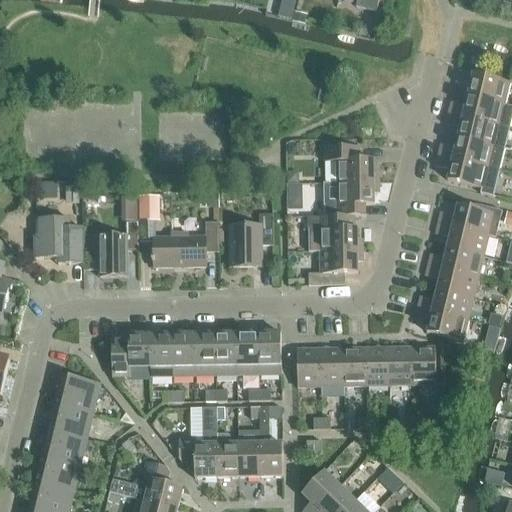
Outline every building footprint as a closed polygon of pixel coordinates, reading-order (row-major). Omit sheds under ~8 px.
[(358,0),(356,9),(377,14),(380,0),(358,0)] [(471,88),(468,98),(505,107),(510,85),(460,73),(457,85),(471,88)] [(452,104),(449,116),(510,130),(511,122),(511,108),(505,107),(468,98),(466,108),(452,104)] [(447,127),(460,130),(458,140),(505,151),(510,130),(449,116),(447,127)] [(442,146),(439,157),(500,172),(505,151),(458,140),(456,150),(442,146)] [(325,164),(326,164),(326,185),(337,185),(380,185),(379,173),(374,173),(374,163),(361,163),(361,151),(324,151),(325,164)] [(493,198),(500,172),(439,157),(436,169),(450,172),(448,182),(482,191),(481,195),(493,198)] [(380,196),(380,185),(337,185),(337,207),(325,207),(325,219),(344,219),(356,219),(362,219),(361,207),(375,207),(375,196),(380,196)] [(65,206),(78,206),(78,189),(65,189),(65,206)] [(156,198),(139,198),(140,223),(156,222),(156,198)] [(456,218),(447,216),(442,215),(439,226),(489,238),(496,240),(503,213),(476,207),(474,212),(458,208),(456,218)] [(274,248),(273,217),(259,217),(260,228),(231,229),(231,269),(261,269),(260,248),(274,248)] [(356,231),(356,219),(344,219),(325,219),(308,219),(308,254),(320,254),(363,253),(363,242),(358,242),(358,231),(356,231)] [(40,221),(35,221),(35,238),(36,261),(58,261),(58,267),(70,267),(83,266),(82,238),(82,230),(70,231),(70,221),(40,221)] [(139,253),(139,224),(127,225),(127,237),(99,237),(100,280),(128,279),(127,253),(139,253)] [(220,255),(219,225),(206,225),(206,239),(189,240),(188,235),(172,235),(172,240),(154,240),(154,270),(206,269),(206,255),(220,255)] [(436,237),(447,240),(450,240),(448,250),(484,259),(489,238),(439,226),(436,237)] [(448,250),(447,252),(445,260),(431,257),(429,268),(479,280),(484,259),(448,250)] [(363,265),(363,253),(320,254),(321,275),(309,276),(309,288),(345,288),(345,276),(358,275),(358,265),(363,265)] [(474,301),(479,280),(429,268),(426,279),(440,282),(438,292),(474,301)] [(0,315),(2,316),(10,283),(0,281),(0,315)] [(421,299),(418,310),(469,322),(474,301),(438,292),(435,302),(421,299)] [(427,335),(447,340),(463,344),(469,322),(418,310),(416,321),(430,324),(427,335)] [(500,331),(490,328),(487,338),(497,341),(500,331)] [(216,368),(238,368),(237,335),(216,336),(216,368)] [(238,368),(259,368),(259,335),(237,335),(238,368)] [(281,367),(281,335),(259,335),(259,368),(281,367)] [(151,369),(173,369),(172,336),(151,337),(151,369)] [(173,369),(194,369),(194,336),(172,336),(173,369)] [(194,336),(194,369),(216,368),(216,336),(194,336)] [(129,340),(112,340),(113,379),(130,378),(130,369),(151,369),(151,337),(129,337),(129,340)] [(390,389),(413,388),(412,350),(389,351),(390,389)] [(436,350),(412,350),(413,388),(436,388),(436,350)] [(322,390),(344,389),(344,351),(321,352),(322,390)] [(367,389),(366,351),(344,351),(344,389),(367,389)] [(366,351),(367,389),(390,389),(389,351),(366,351)] [(298,390),(322,390),(321,352),(297,352),(298,390)] [(55,407),(93,417),(101,386),(55,375),(52,386),(59,388),(55,407)] [(217,404),(216,392),(205,392),(206,404),(217,404)] [(216,392),(217,404),(228,404),(228,392),(216,392)] [(249,392),(249,403),(260,403),(260,392),(249,392)] [(260,392),(260,403),(270,403),(270,392),(260,392)] [(173,394),(173,405),(184,404),(184,393),(173,394)] [(173,405),(173,394),(163,394),(163,405),(173,405)] [(93,417),(55,407),(48,433),(87,443),(93,417)] [(251,410),(251,421),(260,421),(259,409),(251,410)] [(260,446),(261,480),(283,479),(283,445),(270,446),(269,428),(268,428),(268,409),(259,409),(260,421),(260,446)] [(204,447),(196,447),(195,439),(179,440),(179,461),(182,464),(195,464),(195,481),(217,480),(217,446),(217,436),(217,422),(216,422),(216,410),(203,410),(204,447)] [(225,410),(216,410),(216,422),(217,422),(225,422),(225,410)] [(413,430),(413,418),(405,418),(405,431),(413,430)] [(413,418),(413,430),(422,430),(422,418),(413,418)] [(368,431),(368,419),(359,419),(359,431),(368,431)] [(368,419),(368,431),(376,431),(376,419),(368,419)] [(314,420),(314,432),(322,432),(322,420),(314,420)] [(331,432),(331,420),(322,420),(322,432),(331,432)] [(42,459),(81,468),(87,443),(48,433),(42,459)] [(217,480),(239,480),(239,446),(231,446),(230,436),(217,436),(217,446),(217,480)] [(122,447),(129,455),(136,450),(129,441),(122,447)] [(307,444),(307,446),(307,457),(322,457),(322,443),(307,444)] [(239,480),(261,480),(260,446),(239,446),(239,480)] [(36,484),(74,494),(81,468),(42,459),(36,484)] [(167,470),(147,465),(143,481),(150,483),(147,493),(112,485),(110,495),(121,498),(145,504),(178,511),(183,490),(167,486),(170,473),(167,470)] [(485,483),(491,484),(494,473),(488,472),(485,483)] [(318,511),(340,489),(324,473),(302,497),(311,505),(304,511),(318,511)] [(36,484),(29,510),(37,511),(70,511),(74,494),(36,484)] [(340,489),(318,511),(348,511),(356,504),(340,489)] [(110,495),(107,506),(119,509),(121,498),(110,495)]
